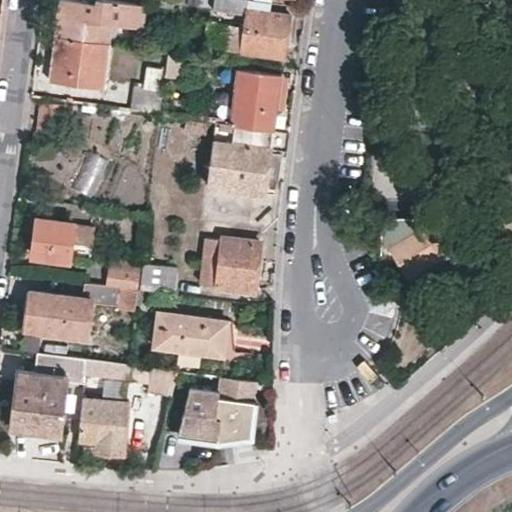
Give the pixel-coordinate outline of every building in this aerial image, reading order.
[(97,0),(98,4),(66,0),(60,0),(56,36),(109,43),(112,27),(138,30),(141,5),(105,0),(97,0)] [(270,10),(271,1),(262,0),(249,0),(248,6),(243,47),(286,53),(291,14),(270,10)] [(109,43),(56,36),(51,82),(103,89),(109,43)] [(167,69),(179,70),(181,52),(169,51),(167,69)] [(164,89),(167,69),(148,67),(145,86),(133,85),(130,109),(161,113),(164,89)] [(238,68),(231,123),(276,129),(284,74),(238,68)] [(37,131),(62,134),(66,105),(41,102),(37,131)] [(273,146),(290,148),(291,131),(276,129),(231,123),(219,121),(211,184),(267,191),(273,146)] [(442,221),(419,221),(386,241),(405,271),(464,235),(452,215),(442,221)] [(42,231),(37,230),(34,253),(70,258),(72,241),(93,244),(96,226),(43,218),(42,231)] [(213,286),(255,292),(262,241),(222,235),(222,239),(212,238),(211,244),(198,242),(196,253),(205,255),(201,282),(213,284),(213,286)] [(109,283),(139,286),(142,262),(113,258),(109,283)] [(178,266),(142,262),(139,286),(138,288),(174,293),(178,266)] [(118,311),(136,313),(138,288),(86,282),(83,297),(30,289),(28,306),(34,307),(30,330),(89,337),(93,305),(118,307),(118,311)] [(403,294),(398,296),(403,304),(408,302),(403,294)] [(198,347),(224,351),(228,320),(158,311),(154,346),(197,352),(198,347)] [(86,369),(87,358),(38,351),(36,370),(18,368),(9,427),(61,433),(67,381),(84,383),(86,369)] [(127,374),(129,363),(87,358),(86,369),(127,374)] [(152,366),(149,390),(172,394),(177,370),(152,366)] [(252,421),(257,380),(223,376),(221,390),(193,387),(178,434),(218,439),(220,428),(211,426),(212,416),(252,421)] [(129,403),(83,397),(81,420),(78,440),(103,443),(101,453),(123,455),(129,403)] [(252,421),(212,416),(211,426),(220,428),(218,439),(250,435),(252,421)]
